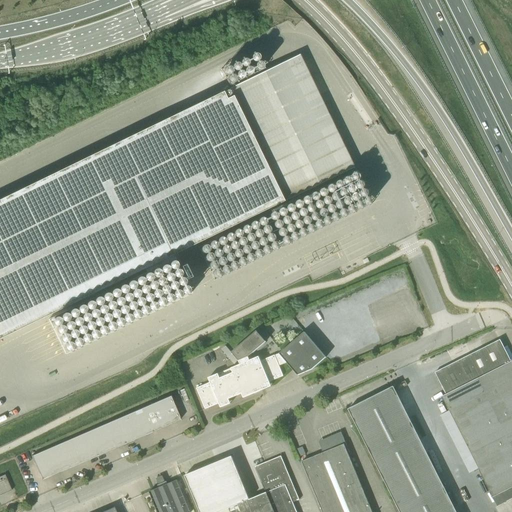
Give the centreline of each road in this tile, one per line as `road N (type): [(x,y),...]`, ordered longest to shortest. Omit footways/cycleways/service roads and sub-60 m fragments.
road 1 (unclassified): [(41,511),(491,314)]
road 2 (secondary): [(511,284),(385,92),(304,0)]
road 3 (motorway): [(344,0),(427,95),(511,234)]
road 4 (motorway): [(427,0),(511,170)]
road 5 (secondary): [(0,60),(162,11)]
road 6 (motorway): [(511,116),(453,0)]
road 7 (secondary): [(118,0),(0,32)]
